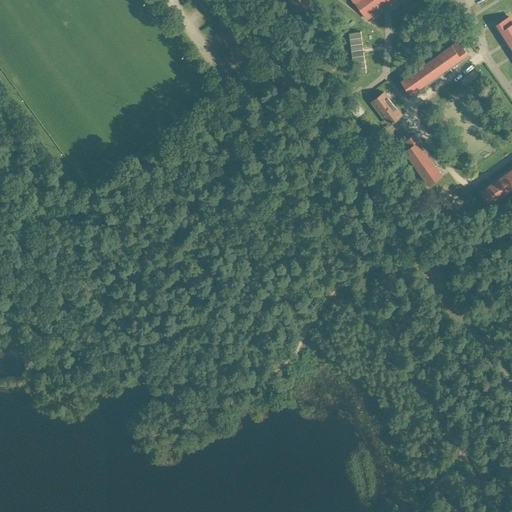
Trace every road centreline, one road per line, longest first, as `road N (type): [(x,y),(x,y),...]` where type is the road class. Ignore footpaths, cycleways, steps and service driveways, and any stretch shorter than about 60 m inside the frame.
road 1 (unclassified): [(425,268),(232,0)]
road 2 (unclassified): [(511,388),(425,268)]
